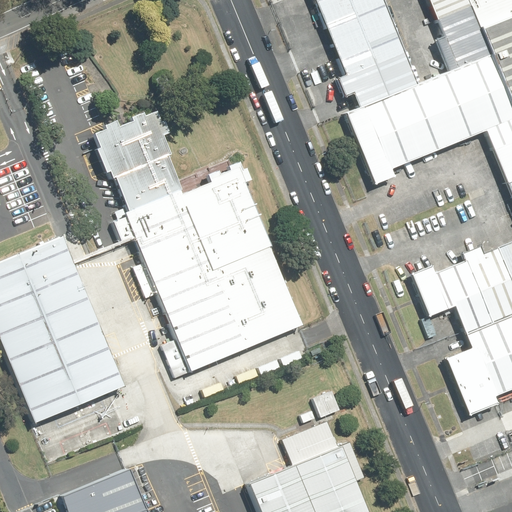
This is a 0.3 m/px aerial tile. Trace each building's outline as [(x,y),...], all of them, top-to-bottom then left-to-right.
[(313,0),(361,107),(418,84),(381,0),(313,0)] [(448,72),(491,54),(480,29),(469,0),(429,0),(444,35),(437,40),(448,72)] [(511,0),(469,0),(480,29),(511,16),(511,0)] [(511,16),(480,29),(491,54),(511,106),(511,16)] [(511,199),(511,106),(491,54),(448,72),(418,84),(361,107),(343,114),(373,187),(396,178),(392,167),(484,130),(511,199)] [(287,315),(222,156),(168,178),(136,101),(78,124),(175,361),(287,315)] [(113,217),(103,221),(112,244),(123,240),(113,217)] [(111,379),(49,228),(0,247),(0,358),(23,414),(111,379)] [(511,240),(498,248),(511,280),(511,240)] [(511,315),(511,280),(498,248),(484,254),(481,247),(464,252),(467,261),(492,324),(511,315)] [(130,260),(118,264),(133,300),(144,296),(130,260)] [(492,324),(467,261),(436,273),(433,265),(412,274),(429,317),(455,306),(466,333),(492,324)] [(511,315),(492,324),(466,333),(473,348),(445,358),(471,415),(496,404),(499,403),(496,396),(511,389),(511,315)] [(286,355),(264,364),(267,372),(290,363),(286,355)] [(250,378),(246,370),(228,379),(231,387),(250,378)] [(328,391),(311,398),(319,418),(336,411),(328,391)] [(250,511),(357,511),(326,436),(235,473),(250,511)] [(141,511),(123,467),(55,495),(62,511),(141,511)]
